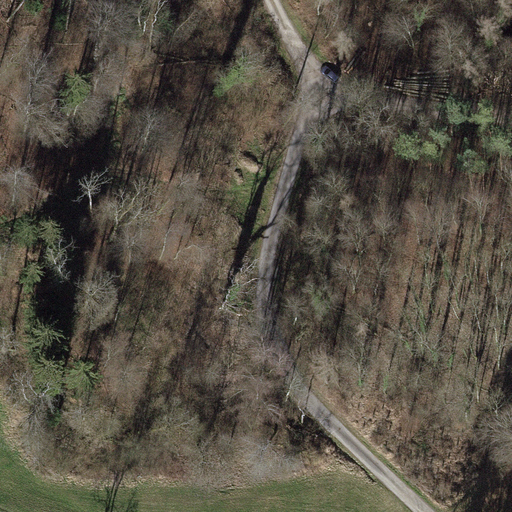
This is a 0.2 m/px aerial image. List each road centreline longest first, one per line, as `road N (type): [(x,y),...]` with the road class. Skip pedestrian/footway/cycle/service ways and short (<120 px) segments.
road 1 (track): [(318,99),(263,265),(275,355),(420,511)]
road 2 (track): [(511,125),(396,101),(318,99),(269,0)]
